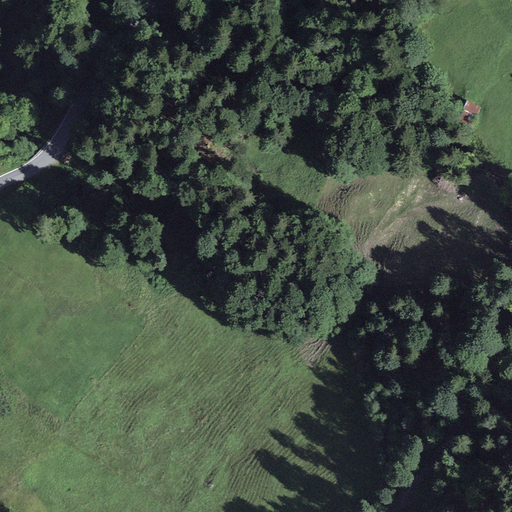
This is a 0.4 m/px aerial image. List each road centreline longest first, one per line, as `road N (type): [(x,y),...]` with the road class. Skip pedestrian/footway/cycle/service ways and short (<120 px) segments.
road 1 (tertiary): [(157,0),(114,46),(48,154),(0,183)]
road 2 (track): [(391,511),(511,366)]
